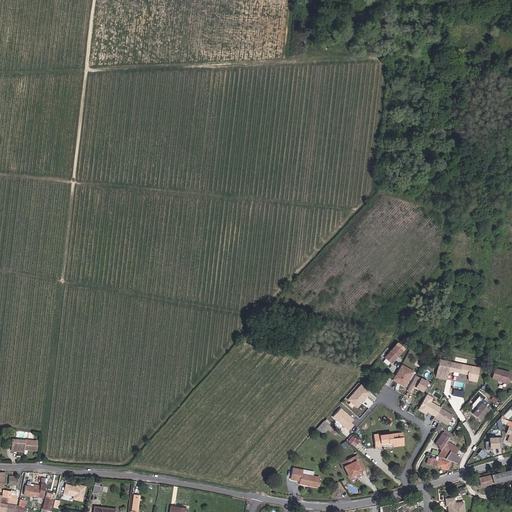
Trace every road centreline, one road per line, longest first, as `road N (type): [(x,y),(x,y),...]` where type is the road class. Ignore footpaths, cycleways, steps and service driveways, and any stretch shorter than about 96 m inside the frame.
road 1 (track): [(74,181),(41,464)]
road 2 (unclassified): [(258,497),(135,475),(0,467)]
road 3 (residential): [(382,398),(426,430),(407,467),(408,491)]
